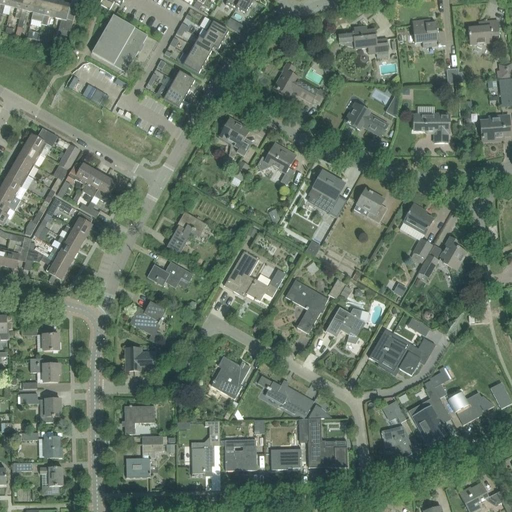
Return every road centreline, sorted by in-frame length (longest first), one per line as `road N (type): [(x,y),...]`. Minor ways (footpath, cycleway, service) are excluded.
road 1 (residential): [(365,492),(356,405),(220,326),(163,389),(94,389)]
road 2 (residential): [(420,173),(366,164),(213,87)]
road 3 (residential): [(160,182),(12,99)]
road 4 (tertiary): [(365,492),(511,434)]
road 5 (residential): [(93,318),(160,182)]
road 6 (tertiary): [(229,511),(365,492)]
road 7 (residential): [(97,511),(94,389)]
